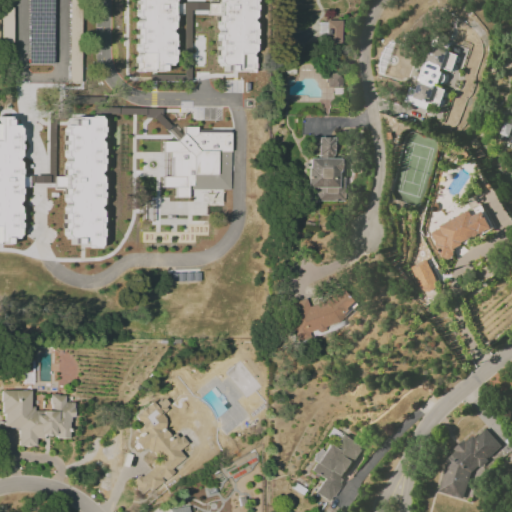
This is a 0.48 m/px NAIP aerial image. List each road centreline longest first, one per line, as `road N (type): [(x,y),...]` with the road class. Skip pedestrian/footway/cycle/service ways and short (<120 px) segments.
road 1 (residential): [(383,0),(367,33),(382,164),(369,233)]
road 2 (residential): [(239,100),(152,99),(118,85),(105,67),(100,0)]
road 3 (residential): [(511,354),(443,409),(395,511)]
